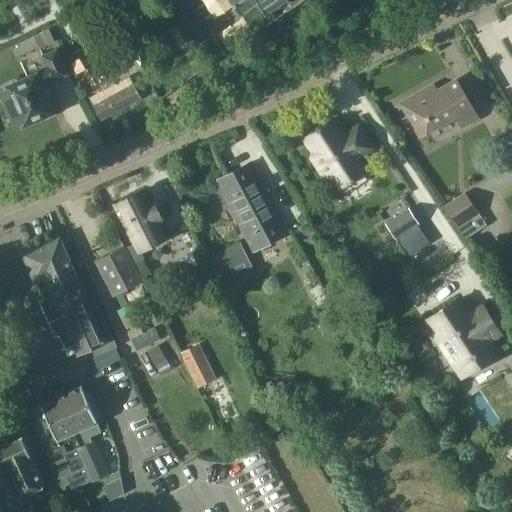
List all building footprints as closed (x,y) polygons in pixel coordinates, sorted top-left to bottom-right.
[(232,0),(241,12),(259,0),(267,12),(283,0),(232,0)] [(122,74),(140,64),(123,33),(105,43),(122,74)] [(18,127),(59,109),(46,81),(66,72),(57,52),(44,57),(49,67),(41,71),(42,72),(1,90),(18,127)] [(102,120),(141,98),(129,76),(90,98),(102,120)] [(477,117),(457,81),(430,96),(426,91),(402,104),(421,137),(456,117),(461,126),(477,117)] [(316,154),(312,157),(326,178),(330,175),(339,189),(366,172),(357,157),(376,145),(367,131),(363,134),(358,127),(348,134),(337,117),(306,137),(316,154)] [(253,250),(288,231),(252,162),(217,181),(253,250)] [(136,244),(127,248),(135,263),(145,258),(141,251),(167,238),(159,222),(163,220),(155,204),(150,206),(143,191),(116,204),(136,244)] [(443,206),(444,207),(457,226),(476,213),(478,212),(465,192),(443,206)] [(411,254),(405,245),(423,234),(417,224),(419,223),(409,209),(386,224),(396,239),(399,237),(411,255),(411,254)] [(104,341),(59,239),(25,254),(45,299),(40,301),(56,336),(61,334),(69,354),(79,350),(80,352),(104,341)] [(218,285),(253,268),(241,243),(206,261),(218,285)] [(114,296),(144,281),(135,263),(127,248),(126,246),(96,261),(114,296)] [(463,376),(497,354),(488,341),(500,333),(483,307),(471,315),(460,298),(427,320),(463,376)] [(342,322),(333,306),(317,316),(326,332),(329,330),(334,339),(348,331),(344,322),(342,322)] [(143,333),(131,339),(134,343),(138,351),(160,339),(154,329),(154,327),(143,333)] [(171,368),(158,345),(147,351),(161,374),(171,368)] [(186,363),(198,387),(214,379),(202,355),(186,363)] [(22,400),(31,395),(26,384),(17,389),(22,400)] [(57,441),(65,459),(66,462),(67,461),(72,473),(66,476),(71,489),(92,480),(93,481),(106,476),(91,442),(88,435),(100,429),(98,423),(91,407),(82,387),(65,394),(61,396),(58,397),(53,399),(41,404),(46,415),(57,441)] [(0,511),(18,511),(25,509),(22,503),(30,500),(27,493),(44,485),(21,437),(0,447),(0,511)] [(61,461),(50,466),(54,475),(65,471),(61,461)]
